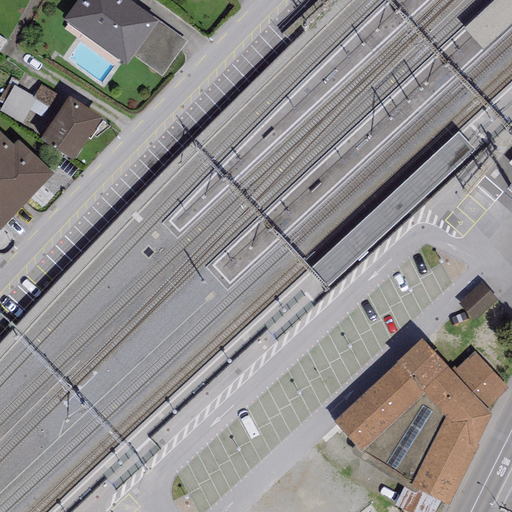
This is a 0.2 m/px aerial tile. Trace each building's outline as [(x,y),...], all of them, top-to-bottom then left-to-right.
[(149,19),(122,0),(80,0),(63,23),(126,67),(134,57),(159,23),(150,17),(149,19)] [(486,55),(511,30),(511,0),(490,0),(461,27),(486,55)] [(186,43),(159,23),(134,57),(162,77),(186,43)] [(67,102),(41,85),(33,98),(35,99),(34,101),(58,117),(67,102)] [(33,98),(15,87),(0,112),(22,124),(34,101),(35,99),(33,98)] [(102,122),(68,100),(67,102),(58,117),(40,143),(73,165),(102,122)] [(304,270),(323,292),(478,151),(459,130),(304,270)] [(14,149),(0,136),(0,231),(0,232),(52,176),(18,144),(14,149)] [(459,306),(475,323),(497,301),(481,284),(459,306)] [(451,374),(421,343),(334,427),(350,444),(352,454),(417,496),(418,493),(448,509),(478,448),(476,448),(491,418),(485,412),(451,374)] [(475,353),(451,374),(485,412),(508,390),(475,353)]
